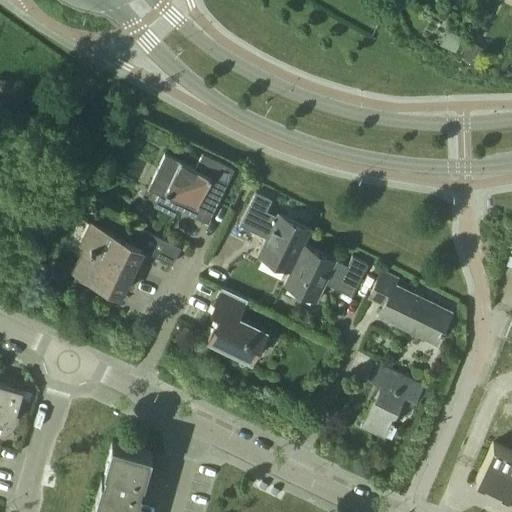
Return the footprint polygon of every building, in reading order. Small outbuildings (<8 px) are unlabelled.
[(177,207),(207,221),(226,182),(218,179),(226,164),(202,152),(194,167),(164,153),(142,199),(173,214),(177,207)] [(257,253),(290,269),(303,243),(310,229),(277,212),(275,215),(264,210),(270,198),(255,191),(239,223),(265,235),(257,253)] [(72,271),(119,293),(141,248),(172,263),(180,246),(131,222),(123,239),(90,223),(80,244),(84,247),(72,271)] [(283,283),(317,300),(325,282),(351,295),(367,262),(352,255),(346,267),(335,262),(336,259),(303,243),(290,269),(283,283)] [(207,261),(217,266),(225,250),(215,245),(207,261)] [(378,314),(436,342),(451,310),(394,283),(397,277),(381,269),(368,296),(383,303),(378,314)] [(207,337),(253,358),(267,329),(239,316),(252,288),(226,275),(210,310),(218,314),(207,337)] [(360,424),(384,436),(390,424),(393,417),(401,400),(412,406),(423,383),(376,360),(368,376),(381,382),(360,424)] [(0,426),(2,427),(5,419),(13,422),(22,388),(0,381),(0,426)] [(112,440),(94,503),(126,511),(133,511),(151,451),(112,440)] [(511,450),(493,441),(479,471),(473,483),(511,501),(511,450)] [(126,511),(94,503),(90,511),(126,511)]
